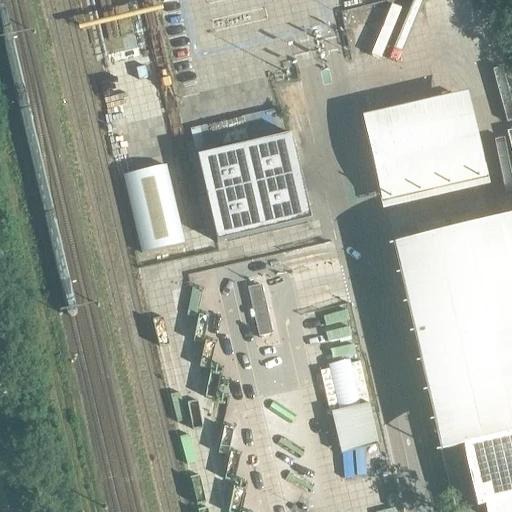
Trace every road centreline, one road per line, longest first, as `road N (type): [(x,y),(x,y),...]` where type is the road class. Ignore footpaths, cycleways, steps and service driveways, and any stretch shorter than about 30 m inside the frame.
road 1 (unknown): [(353,224),(171,273),(160,301),(207,511)]
road 2 (unknown): [(337,511),(282,312),(366,280)]
